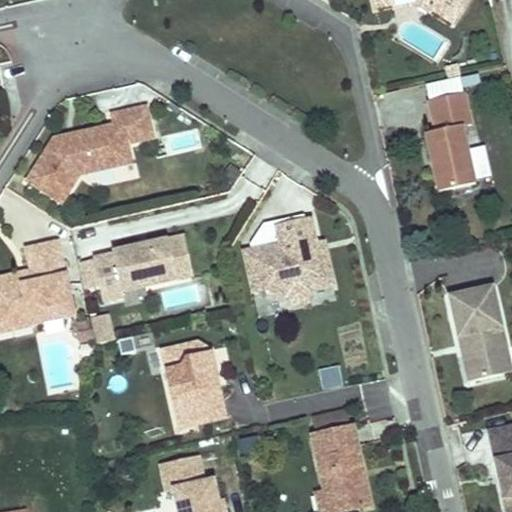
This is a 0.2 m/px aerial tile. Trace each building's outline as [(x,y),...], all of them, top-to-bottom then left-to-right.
[(374,0),(376,8),(393,4),(392,0),(425,0),(425,1),(433,6),(430,10),(452,24),(467,0),(374,0)] [(392,0),(393,4),(394,9),(416,4),(429,13),(430,10),(433,6),(425,1),(425,0),(392,0)] [(458,66),(446,69),(448,79),(460,77),(458,66)] [(464,94),(428,102),(435,133),(425,135),(438,193),(449,191),(475,185),(462,128),(471,126),(464,94)] [(26,183),(61,205),(79,177),(116,169),(112,149),(126,146),(131,145),(153,141),(146,109),(110,117),(112,128),(81,134),(77,140),(67,142),(66,138),(53,140),(26,183)] [(81,134),(66,138),(67,142),(77,140),(81,134)] [(483,145),(472,148),(479,177),(491,174),(483,145)] [(126,146),(112,149),(116,169),(131,166),(126,146)] [(315,243),(310,218),(275,226),(279,244),(244,252),(253,293),(268,289),(270,300),(288,296),(285,282),(304,278),(307,292),(332,286),(325,254),(316,249),(315,243)] [(181,236),(166,240),(176,279),(190,275),(181,236)] [(112,255),(93,260),(103,301),(123,296),(122,291),(146,286),(176,279),(166,240),(111,253),(112,255)] [(322,241),(315,243),(316,249),(325,254),(322,241)] [(0,321),(27,316),(29,327),(73,318),(57,244),(26,251),(30,273),(33,284),(0,290),(0,321)] [(30,273),(0,279),(0,290),(33,284),(30,273)] [(304,278),(285,282),(288,296),(290,305),(309,301),(307,292),(304,278)] [(449,296),(469,383),(503,375),(497,352),(507,350),(493,287),(449,296)] [(109,315),(93,318),(98,343),(114,339),(109,315)] [(27,316),(0,321),(0,333),(29,327),(27,316)] [(90,321),(78,324),(82,342),(94,340),(90,321)] [(207,341),(182,347),(185,361),(181,368),(166,371),(180,430),(225,419),(217,385),(213,386),(210,375),(214,374),(207,341)] [(182,347),(161,352),(166,371),(181,368),(185,361),(182,347)] [(511,371),(507,350),(497,352),(503,375),(511,373),(511,371)] [(342,367),(320,370),(324,390),(345,386),(342,367)] [(317,436),(312,437),(324,494),(330,492),(333,511),(352,511),(371,508),(365,482),(360,483),(357,469),(362,467),(357,447),(353,428),(349,429),(345,414),(313,421),(317,436)] [(511,511),(511,427),(489,433),(496,463),(501,461),(505,479),(500,480),(507,511),(511,511)] [(199,457),(161,465),(167,493),(174,491),(178,511),(220,511),(219,504),(214,482),(205,483),(199,457)] [(501,461),(496,463),(500,480),(505,479),(501,461)] [(324,494),(316,496),(319,511),(333,511),(330,492),(324,494)]
